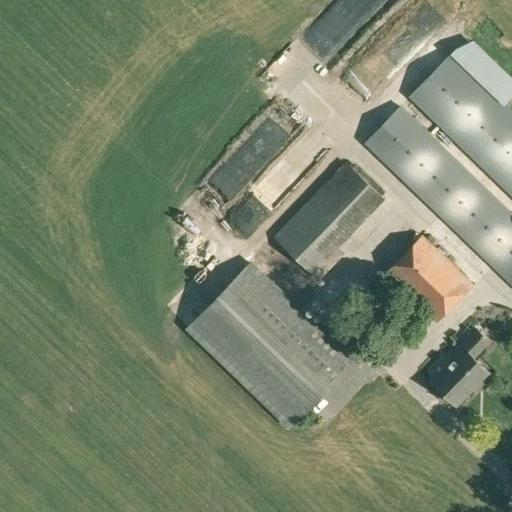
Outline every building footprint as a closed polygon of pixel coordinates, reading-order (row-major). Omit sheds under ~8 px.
[(511,193),(511,109),(452,52),(410,95),(511,193)] [(364,76),(333,91),(314,53),(294,62),(319,113),(337,104),(341,112),(374,96),(364,76)] [(511,282),(511,215),(400,106),(366,141),(511,282)] [(319,280),(345,252),(339,247),(386,198),(346,160),(273,236),(319,280)] [(437,323),(474,284),(423,234),(385,272),(416,302),(396,323),(406,333),(426,312),(437,323)] [(291,426),(353,361),(250,262),(187,327),(291,426)] [(475,389),(491,373),(473,356),(489,340),(476,328),(451,354),(456,358),(433,382),(456,404),(473,387),(475,389)]
